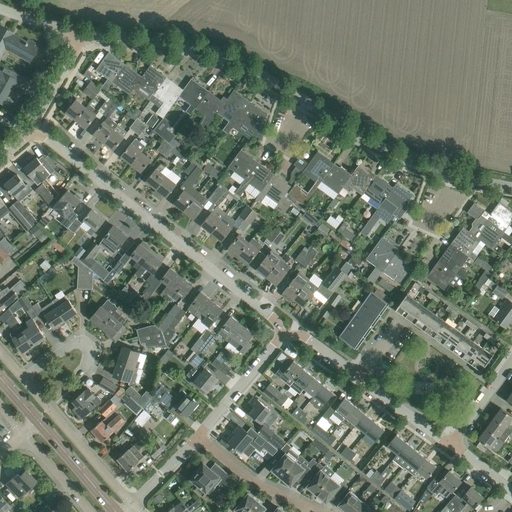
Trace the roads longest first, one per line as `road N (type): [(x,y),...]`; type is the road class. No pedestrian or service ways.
road 1 (residential): [(511,189),(388,155),(215,50),(78,38)]
road 2 (residential): [(281,335),(270,315),(34,130)]
road 3 (residential): [(356,382),(402,319),(492,384)]
road 4 (residential): [(132,501),(21,378)]
road 5 (residential): [(195,438),(264,491),(318,511)]
road 6 (residential): [(195,438),(281,335)]
road 7 (secondary): [(114,511),(37,419)]
